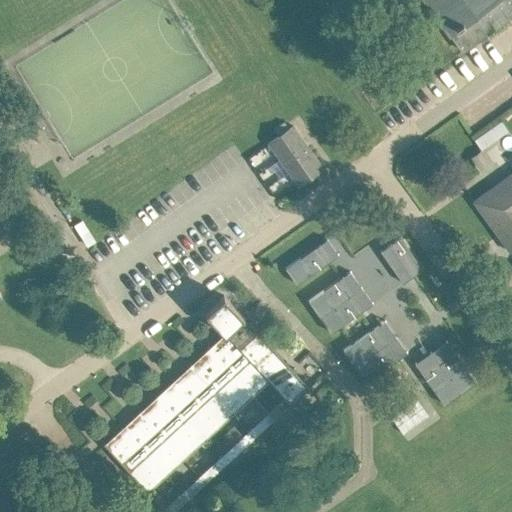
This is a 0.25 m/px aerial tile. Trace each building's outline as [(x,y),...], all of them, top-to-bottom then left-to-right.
[(450,33),(462,50),(511,14),(511,0),(424,0),(437,18),(449,34),(450,33)] [(2,87),(0,88),(0,106),(1,107),(11,101),(2,87)] [(283,121),(273,128),(277,135),(288,128),(283,121)] [(500,121),(474,139),(481,149),(507,130),(500,121)] [(277,135),(268,142),(283,164),(287,170),(298,184),(322,167),(292,125),(288,128),(277,135)] [(497,222),(491,226),(498,235),(503,231),(508,238),(503,242),(509,251),(511,249),(511,172),(504,178),(508,184),(494,194),(490,188),(473,200),(485,217),(490,213),(497,222)] [(400,236),(387,245),(388,247),(389,246),(393,252),(395,254),(394,256),(396,255),(403,265),(401,266),(402,267),(403,266),(405,268),(405,269),(409,275),(408,276),(409,277),(422,268),(400,236)] [(320,243),(285,267),(296,283),(331,259),(330,258),(329,259),(328,259),(319,246),(319,245),(320,244),(320,243)] [(343,276),(308,300),(319,316),(354,292),(353,291),(352,291),(351,292),(342,278),(343,278),(344,277),(343,276)] [(354,292),(319,316),(331,332),(365,307),(363,307),(363,308),(353,294),(354,294),(354,293),(355,293),(354,292)] [(224,333),(105,442),(150,491),(269,381),(290,404),(309,387),(223,295),(205,312),(224,333)] [(378,325),(343,349),(354,365),(389,341),(388,340),(387,340),(386,341),(377,327),(378,326),(378,325)] [(389,341),(354,365),(365,381),(400,356),(399,355),(398,356),(397,357),(388,343),(388,342),(389,342),(389,341)] [(436,357),(435,358),(460,393),(476,381),(451,347),(450,348),(451,349),(450,349),(451,350),(438,359),(437,358),(436,357)] [(420,369),(419,369),(444,404),(460,393),(435,358),(434,359),(435,360),(435,361),(422,370),(421,369),(421,370),(420,369)] [(417,399),(411,403),(416,411),(423,407),(417,399)] [(411,403),(404,408),(410,416),(416,411),(411,403)] [(275,405),(267,412),(273,418),(280,411),(275,405)] [(423,407),(416,411),(422,419),(428,415),(423,407)] [(404,408),(398,412),(403,420),(410,416),(404,408)] [(416,411),(410,416),(415,424),(422,419),(416,411)] [(398,412),(391,417),(397,425),(403,420),(398,412)] [(410,416),(403,420),(409,428),(415,424),(410,416)] [(403,420),(397,425),(403,433),(409,428),(403,420)] [(257,421),(251,427),(257,433),(263,427),(257,421)] [(242,436),(234,443),(240,449),(247,442),(242,436)] [(224,451),(217,458),(223,465),(230,458),(224,451)] [(207,467),(200,474),(205,481),(213,474),(207,467)] [(0,511),(40,511),(12,473),(5,479),(7,482),(0,487),(0,511)] [(190,483),(182,490),(188,496),(196,489),(190,483)] [(174,498),(166,506),(171,511),(179,505),(174,498)]
